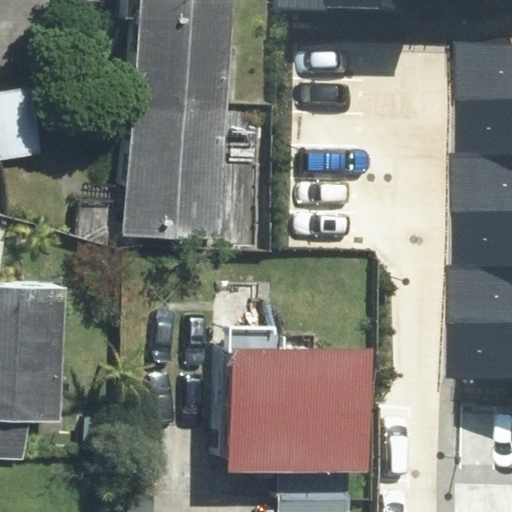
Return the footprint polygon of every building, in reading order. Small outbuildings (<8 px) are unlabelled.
[(118,0),(112,241),(211,243),(216,0),(118,0)] [(511,40),(484,40),(478,375),(511,375),(511,40)] [(0,94),(0,158),(29,154),(20,92),(0,94)] [(0,284),(0,456),(14,457),(16,418),(37,419),(44,287),(0,284)] [(213,328),(209,469),(361,473),(364,351),(268,349),(269,329),(213,328)]
